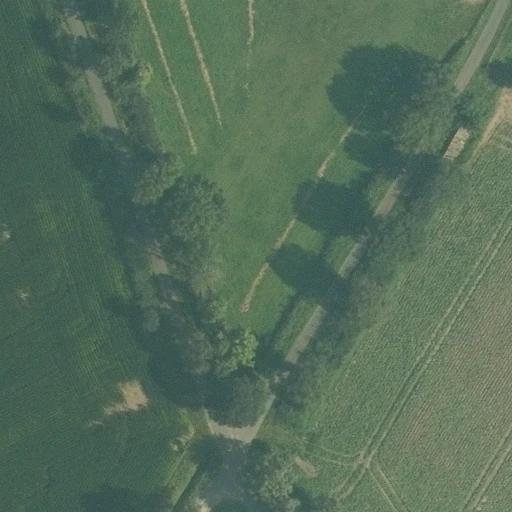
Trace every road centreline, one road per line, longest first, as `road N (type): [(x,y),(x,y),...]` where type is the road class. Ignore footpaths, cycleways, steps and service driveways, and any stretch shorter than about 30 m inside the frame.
road 1 (unclassified): [(504,0),(357,258),(228,462)]
road 2 (unclassified): [(228,462),(76,0)]
